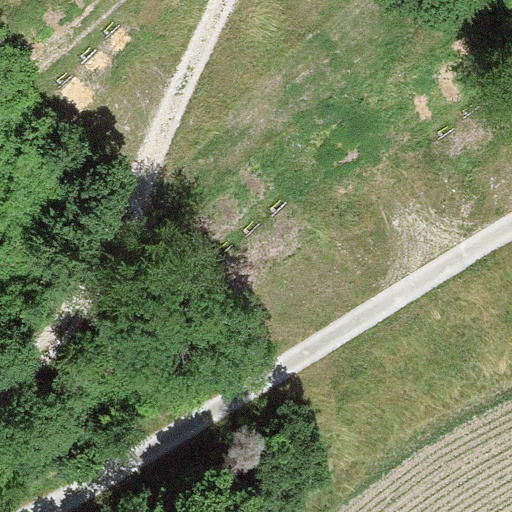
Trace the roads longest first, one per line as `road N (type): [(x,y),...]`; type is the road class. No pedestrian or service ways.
road 1 (track): [(511,231),(31,511)]
road 2 (track): [(224,0),(83,305),(0,393)]
